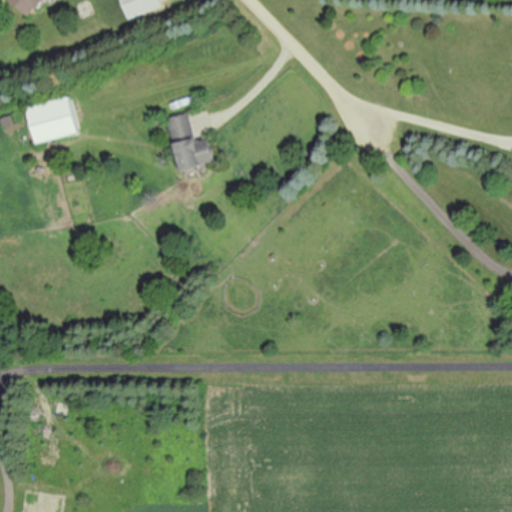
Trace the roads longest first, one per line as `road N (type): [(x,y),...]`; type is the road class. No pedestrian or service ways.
road 1 (residential): [(34,372),(511,370)]
road 2 (residential): [(254,0),(375,129)]
